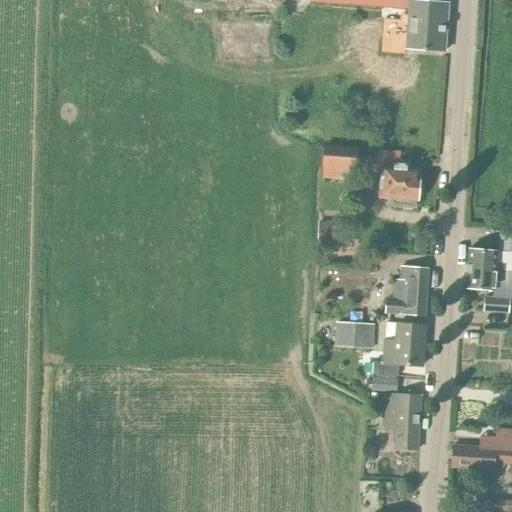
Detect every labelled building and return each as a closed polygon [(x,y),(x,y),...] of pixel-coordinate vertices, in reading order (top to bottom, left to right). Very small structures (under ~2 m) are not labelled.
[(312,0),(312,2),(412,9),(409,49),(444,51),(448,3),(418,1),(417,0),(312,0)] [(322,146),(321,163),(326,163),(354,165),(355,147),(328,145),(322,146)] [(390,205),(400,206),(414,207),(415,198),(417,198),(419,170),(406,169),(407,166),(393,164),(392,171),(385,170),(382,195),(391,196),(390,205)] [(319,228),(319,245),(338,245),(338,227),(319,228)] [(511,243),(511,227),(501,227),(500,243),(511,243)] [(497,251),(468,249),(467,265),(496,267),(496,270),(511,272),(511,271),(511,253),(509,254),(497,253),(497,251)] [(496,267),(467,265),(465,288),(494,290),(496,270),(496,267)] [(388,313),(405,314),(425,316),(428,269),(401,267),(400,275),(397,275),(395,298),(389,298),(388,313)] [(509,313),(510,299),(494,297),(485,297),(484,311),(504,313),(509,313)] [(335,320),(334,347),(374,348),(374,324),(335,320)] [(425,326),(405,325),(387,323),(384,363),(374,363),(373,375),(398,376),(398,364),(422,366),(425,326)] [(372,378),(371,390),(396,392),(397,379),(372,378)] [(396,448),(397,448),(417,450),(420,396),(387,394),(385,424),(397,425),(396,448)] [(471,468),(492,470),(493,470),(494,463),(511,464),(511,460),(511,438),(496,438),(495,449),(452,446),(451,467),(471,468)] [(482,511),(495,511),(511,511),(511,501),(482,500),(482,511)]
